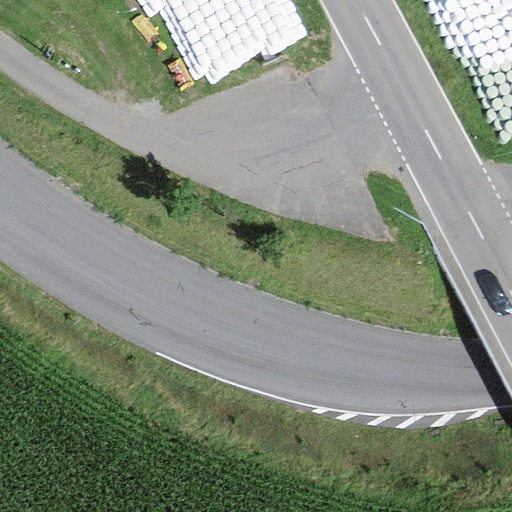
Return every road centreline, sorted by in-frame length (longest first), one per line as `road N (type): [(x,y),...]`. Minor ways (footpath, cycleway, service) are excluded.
road 1 (unclassified): [(511,372),(408,372),(267,356),(138,307),(0,200)]
road 2 (tertiary): [(511,314),(339,0)]
